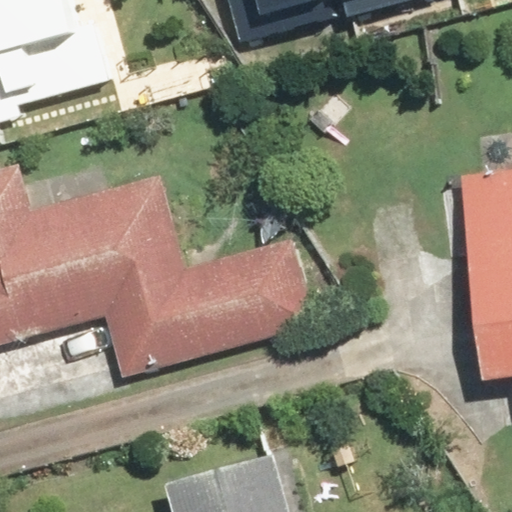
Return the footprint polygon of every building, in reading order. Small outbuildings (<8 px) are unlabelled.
[(0,0),(0,122),(34,115),(32,105),(126,83),(105,0),(0,0)] [(241,0),(248,24),(333,0),(241,0)] [(511,135),(494,138),(499,168),(469,173),(503,383),(511,381),(511,135)] [(47,164),(0,174),(0,356),(117,330),(128,379),(322,335),(300,239),(191,264),(171,173),(55,200),(47,164)] [(186,511),(304,511),(289,453),(179,481),(186,511)]
